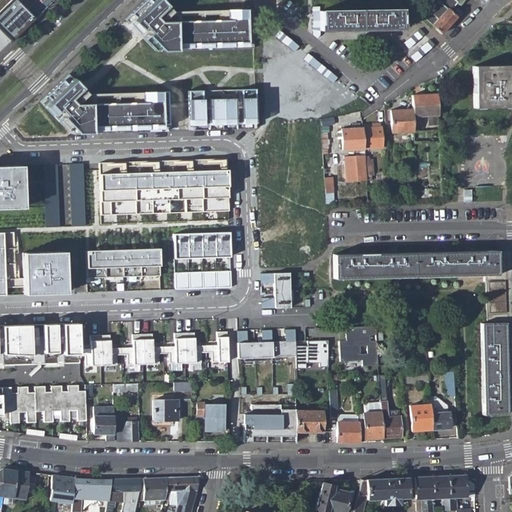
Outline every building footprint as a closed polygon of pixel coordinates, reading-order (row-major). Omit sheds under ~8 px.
[(0,0),(0,27),(2,25),(12,35),(47,0),(0,0)] [(159,0),(142,0),(123,19),(136,33),(142,27),(145,30),(147,32),(141,38),(154,50),(252,48),(251,8),(170,10),(159,0)] [(437,0),(438,0),(422,18),(432,26),(431,26),(440,34),(456,16),(448,10),(456,2),(453,0),(437,0)] [(400,29),(400,11),(318,12),(318,14),(313,14),(313,28),(319,28),(319,30),(400,29)] [(421,28),(403,43),(416,59),(434,44),(421,28)] [(509,66),(471,66),(472,107),(510,107),(509,66)] [(67,74),(38,101),(69,133),(167,130),(167,91),(86,92),(84,90),(67,74)] [(213,90),(187,90),(188,130),(255,128),(254,88),(213,90)] [(411,95),(412,108),(412,117),(438,116),(437,94),(411,95)] [(262,124),(261,157),(280,157),(281,124),(262,124)] [(340,128),(342,151),(385,147),(383,124),(340,128)] [(374,154),(345,154),(345,180),(367,180),(367,173),(374,173),(374,154)] [(225,157),(99,161),(101,223),(228,218),(225,157)] [(23,163),(0,163),(0,209),(24,209),(23,163)] [(83,164),(70,165),(72,225),(85,225),(83,164)] [(59,225),(56,165),(44,165),(46,225),(59,225)] [(303,173),(283,173),(282,206),(302,207),(303,173)] [(265,224),(264,257),(283,257),(284,224),(265,224)] [(230,231),(173,233),(174,257),(231,255),(230,231)] [(160,246),(86,248),(86,277),(160,276),(160,246)] [(500,274),(500,250),(333,254),(333,278),(500,274)] [(64,251),(21,253),(23,294),(66,292),(64,251)] [(230,270),(174,273),(175,289),(231,286),(230,270)] [(261,307),(289,307),(288,272),(260,273),(261,283),(273,282),(273,297),(261,297),(261,307)] [(509,395),(507,281),(484,281),(485,324),(479,324),(481,415),(506,414),(505,395),(509,395)] [(78,355),(78,349),(77,323),(0,325),(0,364),(78,362),(78,355)] [(362,365),(377,364),(375,326),(346,327),(347,340),(338,340),(339,361),(362,360),(362,365)] [(237,358),(294,356),(293,328),(284,328),(285,341),(271,342),(271,329),(261,329),(261,342),(246,342),(246,330),(236,330),(237,358)] [(205,345),(205,352),(210,352),(210,362),(227,361),(225,331),(215,331),(215,345),(205,345)] [(162,346),(162,353),(168,353),(168,363),(183,362),(182,332),(172,333),(173,346),(162,346)] [(205,352),(205,345),(193,345),(192,332),(182,332),(183,362),(200,362),(199,352),(205,352)] [(162,353),(162,346),(151,347),(150,333),(140,334),(141,364),(157,363),(157,353),(162,353)] [(120,347),(120,354),(126,354),(126,364),(141,364),(140,334),(131,334),(131,347),(125,347),(120,347)] [(99,365),(98,335),(89,335),(89,348),(78,349),(78,355),(83,355),(84,365),(99,365)] [(120,354),(120,347),(109,348),(108,335),(98,335),(99,365),(115,364),(115,354),(120,354)] [(450,363),(444,363),(445,371),(444,371),(446,396),(453,395),(450,363)] [(427,368),(406,370),(406,382),(428,381),(427,368)] [(385,374),(378,374),(380,403),(380,412),(387,412),(385,374)] [(177,382),(172,382),(173,390),(182,389),(182,381),(177,382)] [(127,383),(112,384),(112,392),(136,391),(136,383),(127,383)] [(84,395),(84,390),(77,391),(77,385),(66,385),(67,391),(60,391),(60,385),(50,385),(50,391),(44,391),(44,386),(33,386),(33,392),(26,392),(26,386),(16,386),(16,392),(9,392),(9,386),(0,386),(0,414),(0,411),(8,411),(8,422),(17,422),(17,411),(25,411),(25,421),(34,421),(34,410),(42,410),(42,421),(51,421),(51,410),(58,410),(59,420),(67,420),(67,410),(75,409),(75,420),(85,420),(84,395)] [(336,390),(328,390),(329,417),(337,417),(336,390)] [(436,396),(429,396),(430,413),(446,411),(445,405),(436,396)] [(152,419),(177,419),(176,400),(151,400),(152,419)] [(204,431),(223,431),(222,403),(204,404),(204,415),(204,431)] [(377,403),(363,404),(364,413),(378,412),(377,403)] [(364,438),(382,437),(381,417),(380,412),(380,403),(377,403),(378,412),(364,413),(363,413),(364,438)] [(411,430),(431,428),(430,413),(429,403),(410,405),(411,430)] [(294,432),(294,410),(294,409),(279,408),(279,404),(251,404),(250,414),(250,423),(242,423),(242,441),(294,442),(294,432)] [(113,406),(92,407),(92,433),(104,433),(105,440),(113,440),(113,406)] [(294,432),(321,432),(321,410),(294,410),(294,432)] [(430,413),(431,428),(448,427),(447,411),(446,411),(430,413)] [(242,414),(242,423),(250,423),(250,414),(242,414)] [(382,437),(400,437),(400,415),(381,417),(382,437)] [(116,440),(136,440),(136,421),(134,421),(134,418),(115,419),(116,440)] [(336,442),(358,442),(357,422),(336,422),(336,442)] [(5,468),(2,495),(25,498),(28,471),(5,468)] [(73,477),(51,475),(50,500),(72,503),(73,477)] [(463,475),(414,477),(416,511),(432,510),(432,498),(442,498),(443,501),(441,502),(442,510),(455,509),(455,501),(454,501),(454,497),(476,496),(475,483),(463,475)] [(197,476),(166,477),(164,498),(169,499),(169,491),(176,491),(176,504),(174,511),(190,511),(192,507),(191,500),(194,500),(196,490),(197,476)] [(111,479),(73,477),(72,503),(72,504),(84,503),(84,493),(101,494),(100,498),(108,499),(111,479)] [(166,477),(143,477),(143,499),(160,499),(159,503),(163,503),(164,498),(166,477)] [(139,478),(111,479),(108,499),(108,502),(114,502),(124,503),(124,496),(123,492),(135,491),(139,491),(139,478)] [(362,511),(365,504),(367,501),(407,499),(406,478),(359,480),(351,511),(362,511)] [(330,485),(320,483),(313,510),(318,511),(342,511),(347,493),(329,488),(330,485)] [(100,508),(107,508),(107,507),(108,502),(108,499),(100,498),(98,508),(100,508)]
